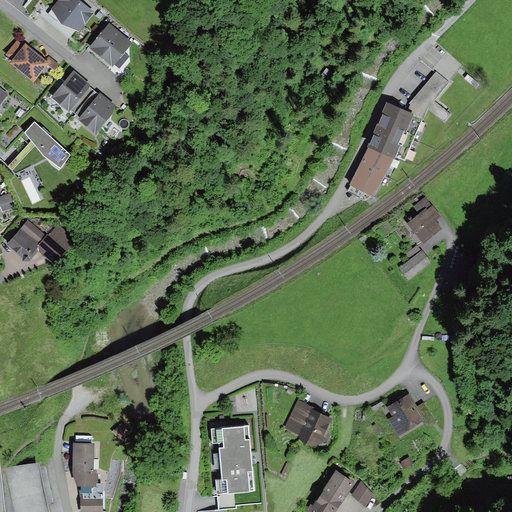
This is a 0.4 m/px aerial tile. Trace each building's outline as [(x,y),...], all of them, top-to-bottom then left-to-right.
[(78,0),(59,0),(48,15),(57,22),(59,20),(62,25),(79,31),(95,13),(78,0)] [(110,24),(89,49),(113,68),(130,48),(133,43),(110,24)] [(12,61),(10,64),(34,84),(48,66),(50,64),(46,61),(26,45),(25,46),(17,41),(5,55),(12,61)] [(49,56),(46,61),(50,64),(48,66),(55,71),(60,65),(49,56)] [(74,72),(51,99),(69,113),(91,86),(74,72)] [(450,83),(437,72),(409,105),(407,112),(424,119),(428,109),(446,121),(450,115),(435,101),(450,83)] [(481,85),(468,75),(464,80),(477,90),(481,85)] [(0,88),(0,105),(8,95),(0,88)] [(80,118),(78,120),(96,135),(113,114),(116,106),(101,94),(99,95),(94,91),(76,114),(80,118)] [(407,112),(387,103),(369,148),(393,159),(395,160),(396,157),(405,161),(424,119),(407,112)] [(20,108),(16,114),(20,118),(25,112),(20,108)] [(71,156),(35,122),(25,134),(31,142),(41,155),(43,157),(61,170),(71,156)] [(393,159),(369,148),(350,186),(373,197),(377,196),(393,159)] [(10,193),(0,197),(0,206),(2,212),(16,207),(10,193)] [(419,214),(407,224),(424,244),(442,230),(435,221),(441,217),(426,198),(414,207),(419,214)] [(28,219),(7,245),(23,258),(23,262),(30,262),(39,251),(55,264),(77,237),(57,221),(47,234),(28,219)] [(410,260),(422,250),(417,245),(406,254),(410,260)] [(410,260),(399,268),(408,280),(431,262),(422,250),(410,260)] [(464,285),(474,255),(461,251),(452,281),(464,285)] [(409,395),(387,408),(393,418),(389,420),(398,437),(425,422),(416,408),(409,395)] [(334,418),(299,401),(284,429),(299,436),(306,446),(313,447),(328,442),(331,435),(328,430),(334,418)] [(424,403),(416,408),(425,422),(429,428),(437,424),(424,403)] [(123,422),(114,431),(123,441),(132,432),(123,422)] [(250,425),(210,429),(212,444),(219,443),(223,480),(215,481),(217,496),(256,493),(253,462),(250,425)] [(95,444),(73,444),(73,473),(78,488),(96,488),(96,484),(97,470),(99,470),(99,459),(94,459),(95,444)] [(410,457),(402,462),(406,469),(414,465),(410,457)] [(49,511),(40,463),(10,469),(17,511),(49,511)] [(337,511),(356,484),(337,471),(311,510),(314,511),(337,511)] [(361,481),(352,496),(365,508),(373,495),(361,481)] [(78,488),(81,500),(103,500),(103,484),(96,484),(96,488),(78,488)] [(103,511),(103,500),(81,500),(80,511),(103,511)]
